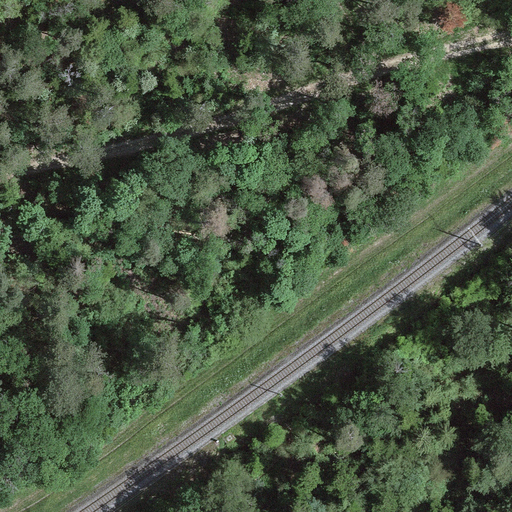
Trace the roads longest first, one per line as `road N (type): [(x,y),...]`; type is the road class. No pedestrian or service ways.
road 1 (track): [(23,511),(511,141)]
road 2 (track): [(511,38),(134,148),(0,175)]
